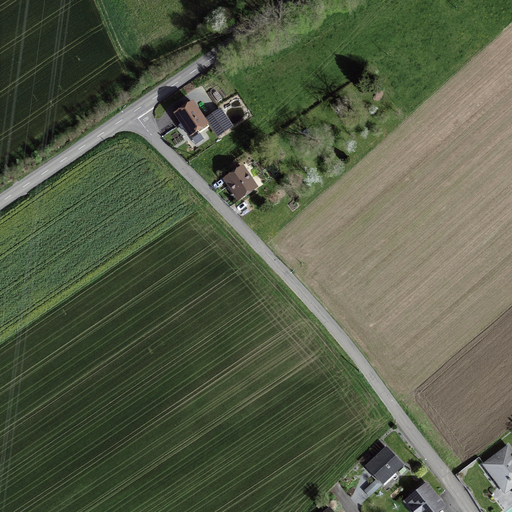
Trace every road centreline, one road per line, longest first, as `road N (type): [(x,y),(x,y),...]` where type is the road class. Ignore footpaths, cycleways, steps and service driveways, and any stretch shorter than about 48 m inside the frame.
road 1 (residential): [(472,511),(335,331),(132,112)]
road 2 (track): [(98,0),(128,61),(157,61),(228,29),(248,30)]
road 3 (tertiary): [(288,0),(132,112)]
road 4 (tertiary): [(132,112),(0,202)]
